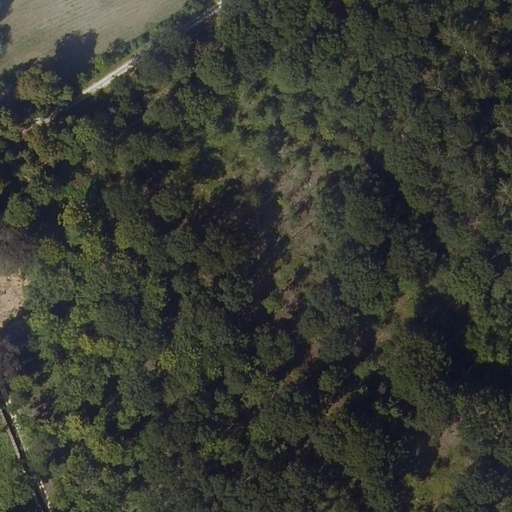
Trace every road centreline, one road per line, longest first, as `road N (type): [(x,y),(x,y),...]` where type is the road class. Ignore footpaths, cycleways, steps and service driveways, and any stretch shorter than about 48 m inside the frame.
road 1 (track): [(222,0),(63,106),(0,131)]
road 2 (track): [(47,511),(0,396)]
